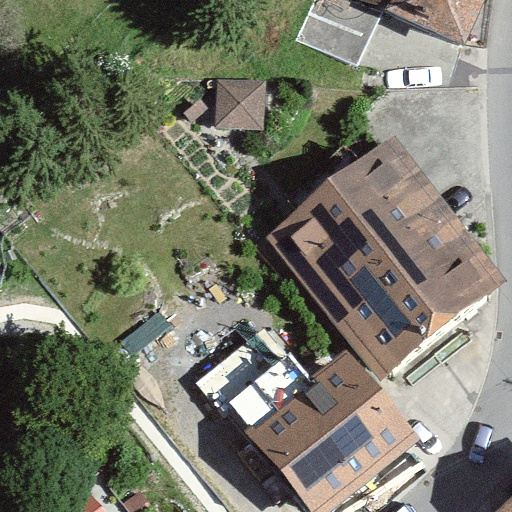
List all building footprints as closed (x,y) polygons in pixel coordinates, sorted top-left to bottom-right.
[(481,0),(386,0),(383,6),(462,43),(481,0)] [(306,41),(360,55),(371,10),(345,4),(343,11),(315,3),(306,41)] [(219,121),(259,127),(266,84),(226,78),(219,121)] [(406,150),(292,222),(386,372),(501,301),(406,150)] [(262,307),(198,365),(327,508),(391,450),(262,307)] [(511,511),(511,498),(495,511),(511,511)] [(90,511),(81,500),(64,511),(90,511)]
